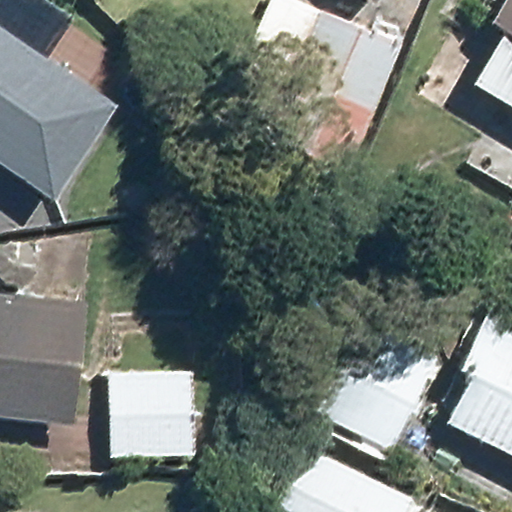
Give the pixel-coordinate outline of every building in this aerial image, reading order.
[(511,0),(485,0),(478,12),(511,33),(511,0)] [(402,25),(307,12),(288,145),(382,159),(402,25)] [(109,93),(0,32),(0,165),(51,195),(109,93)] [(83,288),(0,283),(0,407),(77,411),(83,288)] [(511,320),(473,305),(429,414),(511,447),(511,320)] [(364,320),(311,408),(386,453),(439,366),(364,320)] [(192,372),(104,368),(100,456),(188,460),(192,372)] [(318,435),(276,507),(284,511),(436,511),(440,506),(318,435)]
